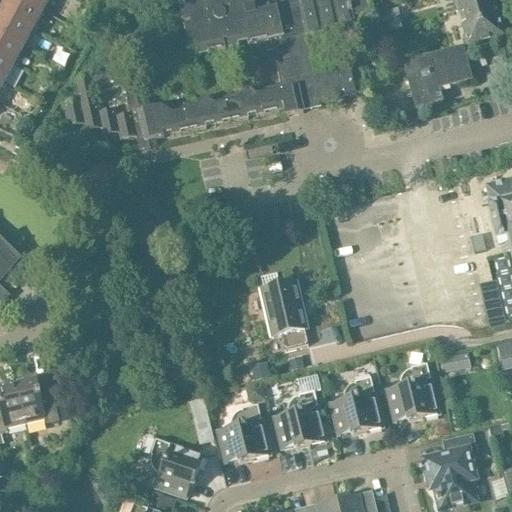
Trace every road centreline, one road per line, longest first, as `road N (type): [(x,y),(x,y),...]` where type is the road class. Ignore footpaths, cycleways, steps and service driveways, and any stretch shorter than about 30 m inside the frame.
road 1 (residential): [(217,511),(221,502),(384,462),(399,511)]
road 2 (unknown): [(370,321),(352,242),(424,208)]
